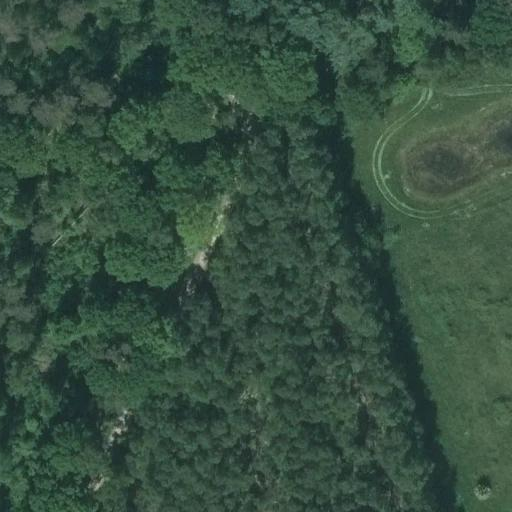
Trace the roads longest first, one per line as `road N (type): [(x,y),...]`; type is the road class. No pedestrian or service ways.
road 1 (track): [(82,511),(244,165),(248,125),(209,55),(198,0)]
road 2 (track): [(233,91),(511,25)]
